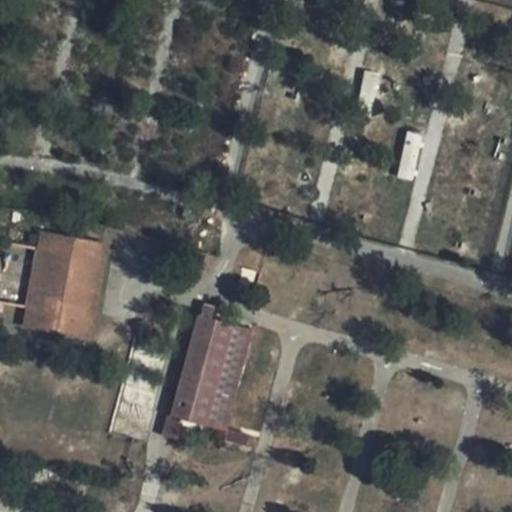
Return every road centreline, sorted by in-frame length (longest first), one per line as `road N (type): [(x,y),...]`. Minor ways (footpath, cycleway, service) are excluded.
road 1 (unknown): [(229,216),(0,165)]
road 2 (unknown): [(143,511),(218,291)]
